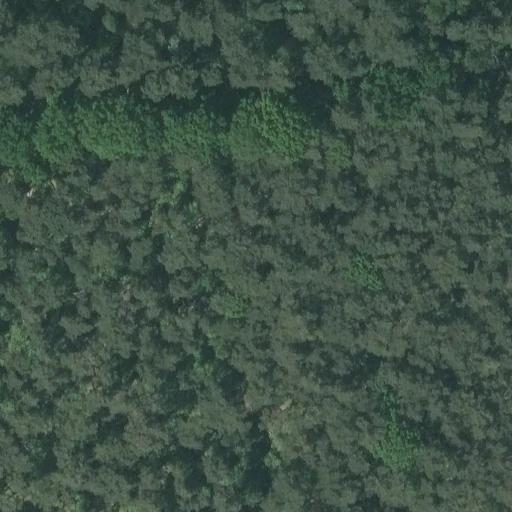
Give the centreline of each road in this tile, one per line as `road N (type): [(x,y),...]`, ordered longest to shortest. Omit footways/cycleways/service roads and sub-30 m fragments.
road 1 (track): [(138,80),(511,50)]
road 2 (track): [(0,94),(138,80)]
